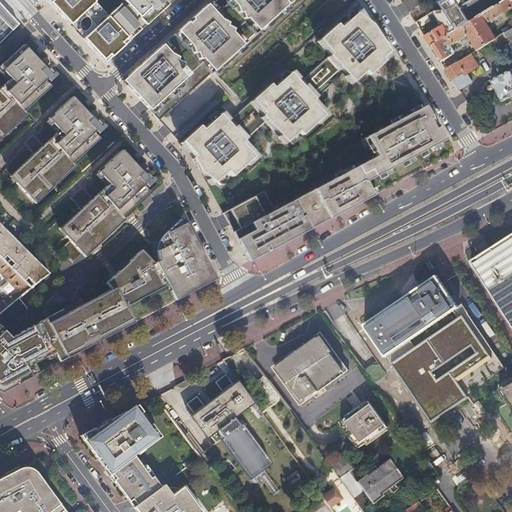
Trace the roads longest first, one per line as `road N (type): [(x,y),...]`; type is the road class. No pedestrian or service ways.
road 1 (primary): [(511,163),(195,325)]
road 2 (primary): [(206,335),(503,204)]
road 3 (primary): [(206,335),(478,196)]
road 4 (primary): [(480,161),(242,293)]
road 5 (residential): [(480,161),(378,0)]
road 6 (unknown): [(328,284),(422,420)]
road 7 (primary): [(42,413),(168,347)]
road 8 (residential): [(83,275),(181,183)]
road 9 (residential): [(100,88),(199,0)]
road 10 (residential): [(242,293),(181,183)]
road 11 (residential): [(181,183),(100,88)]
road 12 (residential): [(100,88),(17,0)]
